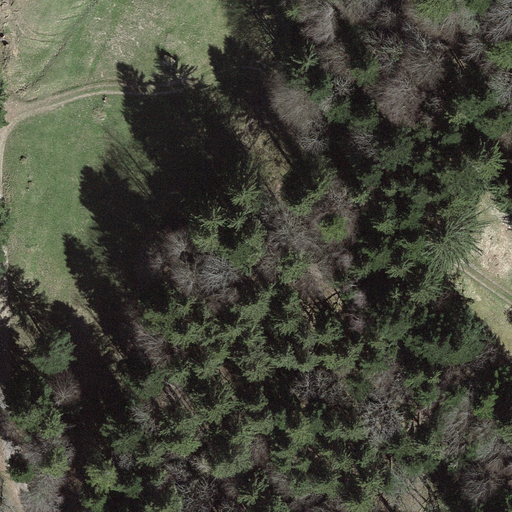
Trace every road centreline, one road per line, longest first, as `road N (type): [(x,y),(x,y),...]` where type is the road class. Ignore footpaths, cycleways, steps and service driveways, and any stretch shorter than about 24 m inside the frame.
road 1 (track): [(0,137),(19,110),(63,91),(178,88),(214,65),(248,59),(282,76),(315,140),(404,225),(511,301)]
road 2 (track): [(30,511),(19,486),(0,324)]
